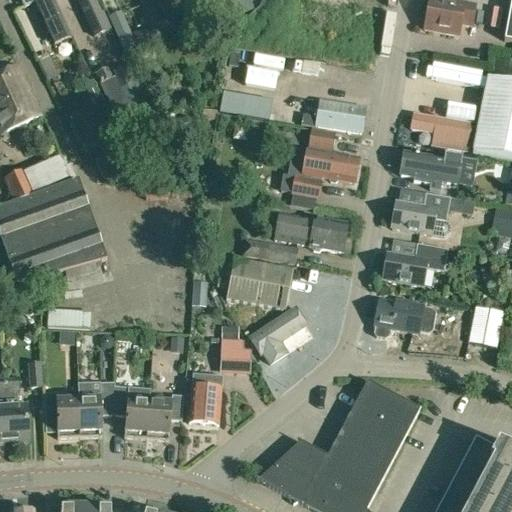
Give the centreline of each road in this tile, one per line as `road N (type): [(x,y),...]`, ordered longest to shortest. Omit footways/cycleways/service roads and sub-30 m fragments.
road 1 (residential): [(331,367),(346,349),(360,288),(403,0)]
road 2 (residential): [(184,492),(331,367)]
road 3 (residential): [(184,492),(133,479),(0,482)]
road 4 (residential): [(511,383),(331,367)]
